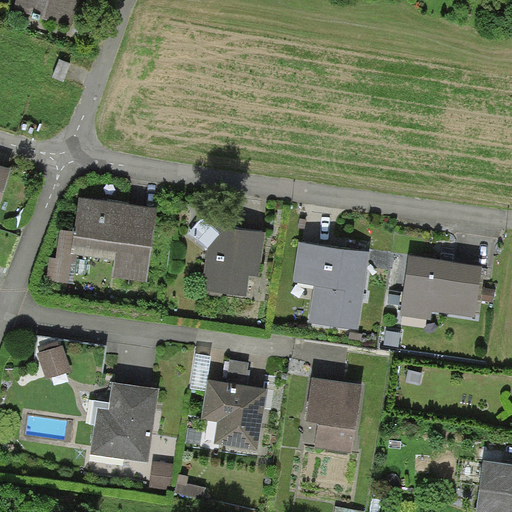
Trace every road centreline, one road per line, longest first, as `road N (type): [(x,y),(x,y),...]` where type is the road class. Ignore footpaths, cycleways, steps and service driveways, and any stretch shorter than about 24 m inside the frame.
road 1 (residential): [(511,222),(61,156)]
road 2 (residential): [(61,156),(0,314)]
road 3 (residential): [(124,0),(61,156)]
